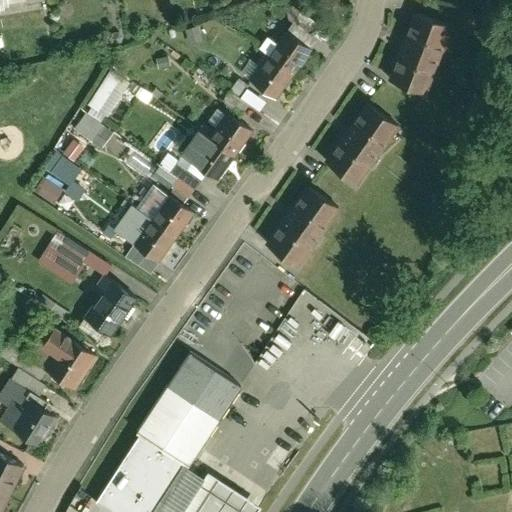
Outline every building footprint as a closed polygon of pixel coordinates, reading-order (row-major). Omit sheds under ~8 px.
[(0,0),(0,10),(1,10),(0,5),(28,0),(0,0)] [(445,24),(408,10),(383,76),(419,91),(445,24)] [(198,41),(193,26),(180,30),(185,45),(198,41)] [(245,78),(272,97),(307,46),(280,27),(245,78)] [(163,54),(151,57),(154,67),(166,63),(163,54)] [(144,89),(104,65),(89,89),(104,99),(112,86),(136,101),(144,89)] [(220,108),(233,117),(244,102),(223,87),(212,103),(220,108)] [(395,124),(361,98),(318,156),(352,182),(395,124)] [(214,180),(249,129),(233,117),(220,108),(184,160),(214,180)] [(110,134),(85,114),(72,130),(97,150),(110,134)] [(169,163),(155,184),(181,201),(195,180),(169,163)] [(157,262),(193,209),(181,201),(155,184),(146,178),(128,205),(144,216),(127,242),(129,244),(154,260),(157,262)] [(40,193),(55,202),(63,187),(48,179),(40,193)] [(337,207),(298,180),(259,238),(298,264),(337,207)] [(97,298),(109,281),(86,263),(92,255),(61,232),(38,263),(75,290),(79,284),(97,298)] [(154,260),(129,244),(122,255),(147,272),(154,260)] [(97,298),(85,313),(112,334),(138,299),(111,279),(109,281),(97,298)] [(235,304),(219,329),(258,355),(275,330),(235,304)] [(47,370),(77,390),(102,353),(56,323),(42,343),(38,340),(27,357),(31,359),(47,370)] [(41,379),(47,370),(31,359),(27,357),(7,343),(0,352),(0,354),(18,367),(20,365),(41,379)] [(239,389),(185,353),(132,432),(137,436),(93,501),(109,511),(178,511),(201,479),(185,469),(239,389)] [(20,365),(18,367),(12,377),(40,396),(48,384),(41,379),(20,365)] [(38,399),(40,396),(12,377),(0,393),(0,399),(8,405),(0,415),(0,418),(39,445),(60,414),(38,399)] [(0,511),(2,511),(25,465),(0,453),(0,511)] [(205,473),(201,479),(178,511),(253,511),(256,508),(205,473)]
